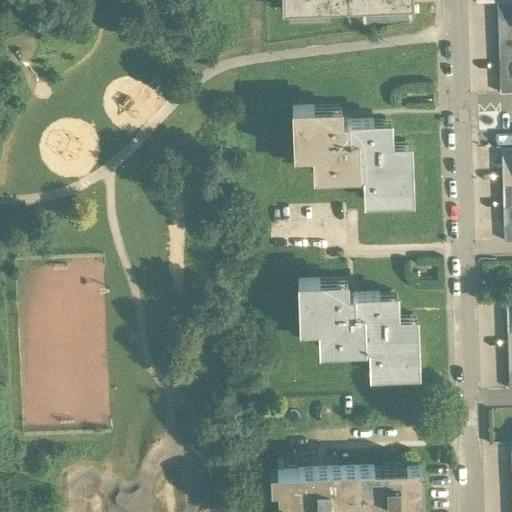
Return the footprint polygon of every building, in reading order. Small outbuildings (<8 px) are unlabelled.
[(345,0),(280,0),(281,10),(346,8),(345,0)] [(511,1),(496,2),(497,20),(511,19),(511,1)] [(511,19),(497,20),(497,39),(511,38),(511,19)] [(511,38),(497,39),(498,56),(511,55),(511,38)] [(511,55),(498,56),(498,75),(511,74),(511,55)] [(511,74),(498,75),(499,94),(511,93),(511,74)] [(393,126),(373,126),(373,122),(342,123),(342,113),(314,114),(313,108),(293,109),(295,157),(314,156),(314,173),(333,172),(333,178),(364,177),(364,199),(393,198),(393,204),(414,203),(412,150),(393,150),(393,126)] [(511,146),(500,147),(501,167),(511,166),(511,146)] [(511,166),(501,167),(502,186),(511,185),(511,166)] [(511,185),(502,186),(502,204),(511,203),(511,185)] [(511,203),(502,204),(503,223),(511,222),(511,203)] [(511,222),(503,223),(504,242),(511,241),(511,222)] [(397,299),(378,299),(378,293),(347,295),(347,284),(318,285),(318,279),(298,280),(300,328),(320,327),(320,344),(337,343),(337,350),(369,349),(369,371),(397,370),(397,375),(419,375),(417,322),(398,323),(397,299)] [(423,511),(422,466),(277,471),(278,511),(423,511)]
